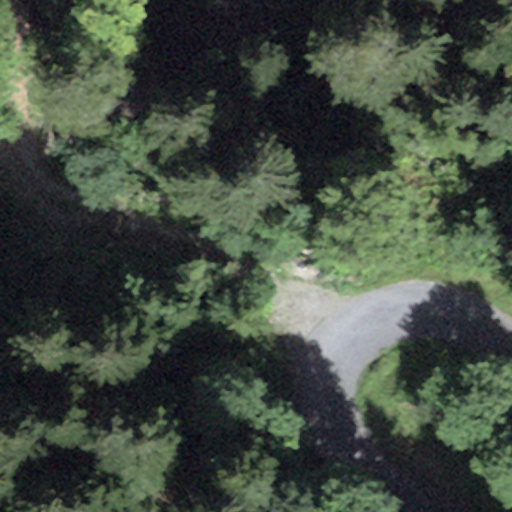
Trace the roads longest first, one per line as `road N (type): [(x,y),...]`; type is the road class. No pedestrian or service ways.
road 1 (track): [(354,337),(246,265),(166,231),(47,199),(16,147),(7,0)]
road 2 (track): [(511,345),(449,312),(406,314),(354,337),(335,368),(337,425),(357,457),(441,511)]
